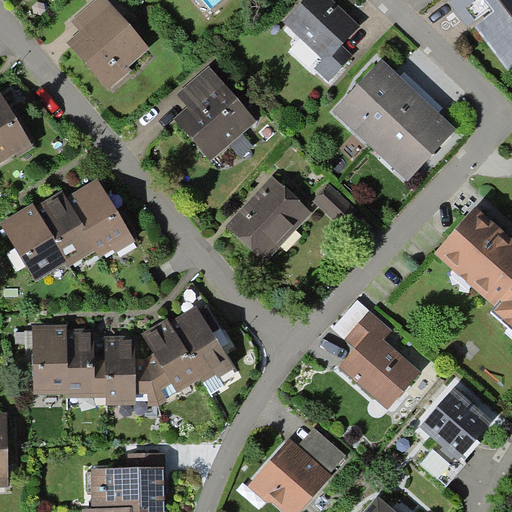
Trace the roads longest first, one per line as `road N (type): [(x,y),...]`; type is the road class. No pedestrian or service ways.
road 1 (residential): [(294,345),(234,293),(0,13)]
road 2 (residential): [(506,110),(294,345)]
road 3 (residential): [(294,345),(226,453),(204,511)]
road 4 (residential): [(386,0),(506,110)]
